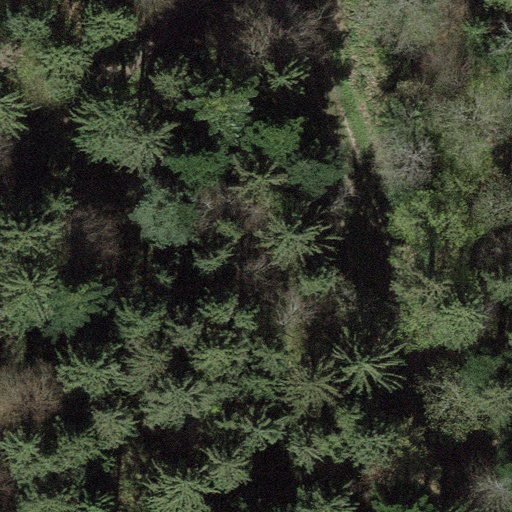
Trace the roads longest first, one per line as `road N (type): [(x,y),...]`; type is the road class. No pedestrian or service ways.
road 1 (track): [(280,0),(464,511)]
road 2 (track): [(0,197),(216,0)]
